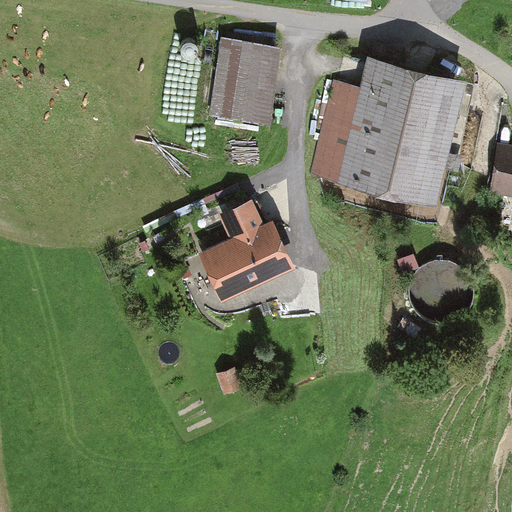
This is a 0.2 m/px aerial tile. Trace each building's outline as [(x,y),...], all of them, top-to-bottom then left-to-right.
[(281,43),(222,34),(210,111),(269,120),(281,43)] [(361,84),(333,78),(311,173),(439,202),(468,74),(368,52),(361,84)] [(511,143),(498,141),(492,189),(511,191),(511,143)] [(228,234),(198,248),(223,300),(295,266),(271,216),(264,220),(252,193),(216,210),(228,234)] [(235,365),(216,372),(224,394),(243,388),(235,365)]
